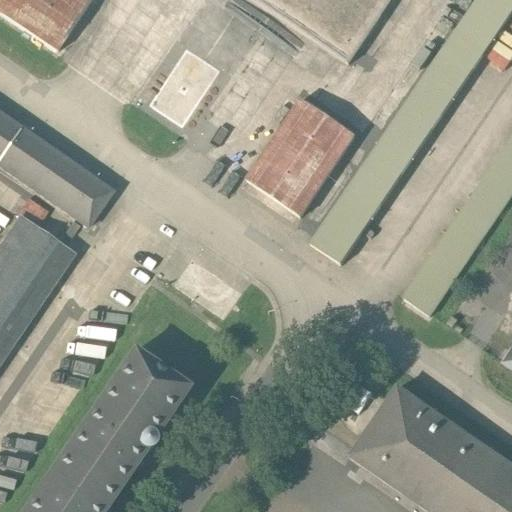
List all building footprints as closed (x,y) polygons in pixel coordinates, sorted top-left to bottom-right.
[(0,0),(0,14),(61,56),(99,0),(0,0)] [(257,0),(352,65),(396,0),(257,0)] [(511,0),(478,0),(310,247),(339,267),(511,13),(511,0)] [(301,99),(244,182),(299,219),(355,135),(301,99)] [(0,119),(0,171),(86,229),(110,192),(0,119)] [(511,147),(402,304),(430,323),(511,205),(511,147)] [(19,218),(0,245),(0,363),(73,254),(19,218)] [(136,351),(27,511),(111,511),(194,390),(136,351)] [(511,511),(511,466),(401,389),(353,457),(431,511),(511,511)]
